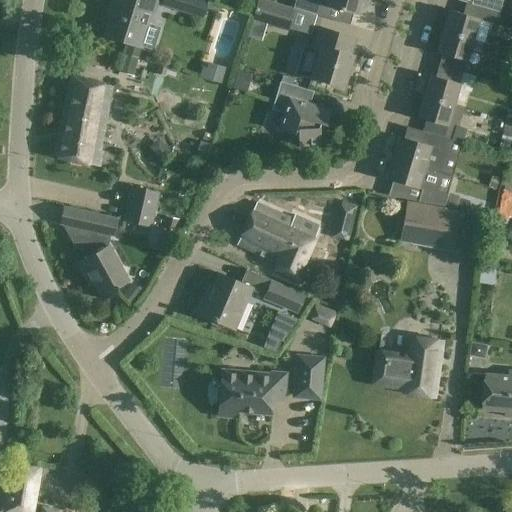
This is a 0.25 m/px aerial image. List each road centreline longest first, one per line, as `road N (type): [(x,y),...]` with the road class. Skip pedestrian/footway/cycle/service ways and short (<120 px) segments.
road 1 (residential): [(91,366),(173,282),(219,194),(250,180),(341,173),(360,163),(411,0)]
road 2 (tertiary): [(205,482),(511,464)]
road 3 (residential): [(17,203),(31,0)]
road 4 (unclassified): [(91,366),(49,301),(17,203)]
road 5 (unclassified): [(205,482),(167,466),(91,366)]
road 6 (unknown): [(101,379),(83,411),(66,511)]
